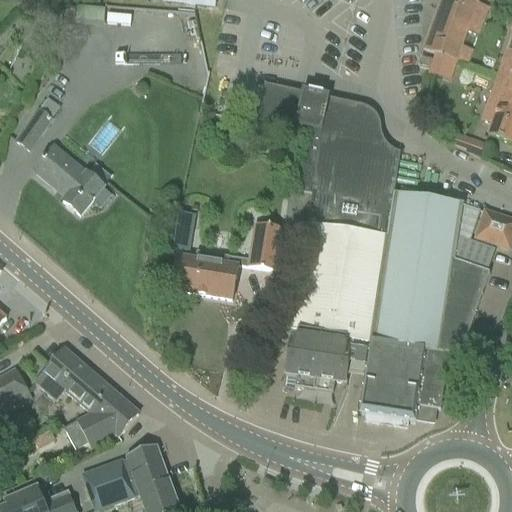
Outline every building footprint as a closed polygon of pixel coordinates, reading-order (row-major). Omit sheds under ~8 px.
[(164,0),(164,5),(214,10),(214,0),(164,0)] [(434,57),(430,73),(447,79),(453,63),(455,64),(466,33),(477,37),(487,9),(476,5),(477,0),(441,0),(422,52),(434,57)] [(129,35),(129,48),(184,48),(184,35),(129,35)] [(511,37),(497,79),(511,84),(511,37)] [(430,73),(432,61),(421,59),(419,70),(430,73)] [(511,84),(497,79),(482,124),(492,127),(487,139),(511,147),(511,84)] [(255,127),(310,139),(300,196),(312,198),(307,229),(291,334),(352,343),(368,346),(393,197),(400,156),(398,155),(395,154),(393,153),(390,151),(388,149),(386,147),(384,144),(383,142),(382,139),(381,136),(380,133),(380,130),(380,127),(379,124),(377,121),(376,118),(374,116),(372,114),(369,112),(367,111),(364,110),(344,105),(342,112),(284,99),(286,92),(264,87),(255,127)] [(16,146),(29,155),(51,123),(38,114),(16,146)] [(470,142),(465,155),(481,160),(485,148),(470,142)] [(62,206),(80,220),(102,193),(52,151),(33,175),(66,202),(62,206)] [(285,226),(307,229),(312,198),(300,196),(290,195),(285,226)] [(459,362),(489,277),(454,265),(463,208),(393,197),(368,346),(358,417),(366,419),(365,425),(379,427),(380,425),(392,427),(391,429),(405,431),(406,425),(415,426),(415,423),(432,426),(435,413),(440,413),(448,360),(459,362)] [(476,241),(509,252),(511,241),(511,225),(485,216),(476,241)] [(173,240),(170,260),(177,261),(171,295),(231,305),(237,270),(277,276),(280,256),(284,233),(255,229),(249,264),(229,261),(196,256),(195,264),(188,263),(195,220),(177,217),(173,240)] [(284,378),(283,390),(294,392),(332,397),(334,385),(346,387),(347,379),(352,343),(291,334),(284,378)] [(64,396),(91,418),(112,394),(64,353),(35,387),(56,405),(64,396)] [(0,418),(30,402),(15,372),(0,379),(0,418)] [(112,394),(91,418),(65,430),(75,452),(88,446),(90,452),(116,440),(118,441),(138,417),(112,394)] [(85,496),(90,511),(100,511),(132,501),(133,503),(140,501),(144,511),(178,511),(156,449),(125,460),(127,463),(122,465),(121,464),(81,479),(87,495),(85,496)] [(73,511),(68,499),(44,509),(36,490),(4,503),(7,510),(0,511),(73,511)]
